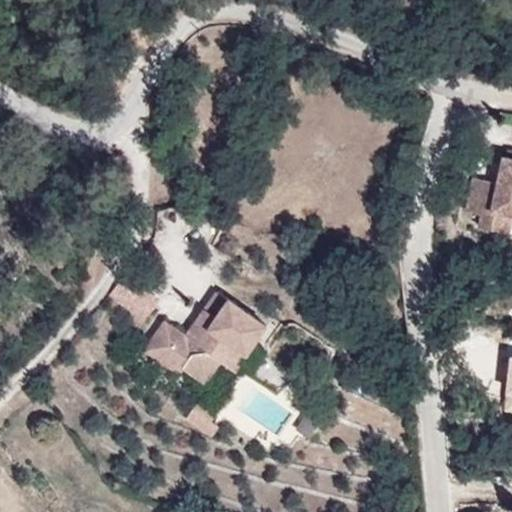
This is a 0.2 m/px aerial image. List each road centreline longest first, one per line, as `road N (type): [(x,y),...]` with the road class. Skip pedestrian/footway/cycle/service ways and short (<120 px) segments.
road 1 (unclassified): [(0,94),(75,130),(105,132),(121,123),(155,59),(182,29),(233,10),(285,17),(449,82)]
road 2 (unclassified): [(449,82),(420,262),(442,511)]
